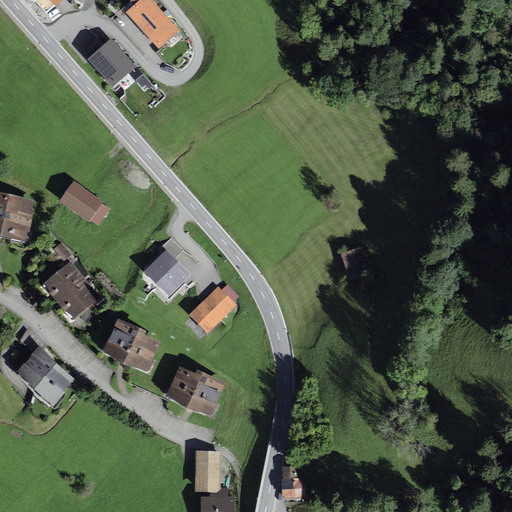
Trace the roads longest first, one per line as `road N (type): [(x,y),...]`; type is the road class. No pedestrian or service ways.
road 1 (tertiary): [(265,511),(286,400),(286,364),(266,302),(232,251),(45,37)]
road 2 (residential): [(45,37),(66,20),(90,19),(152,70),(184,77),(199,50),(167,0)]
road 3 (unclassified): [(0,298),(136,413),(206,443)]
